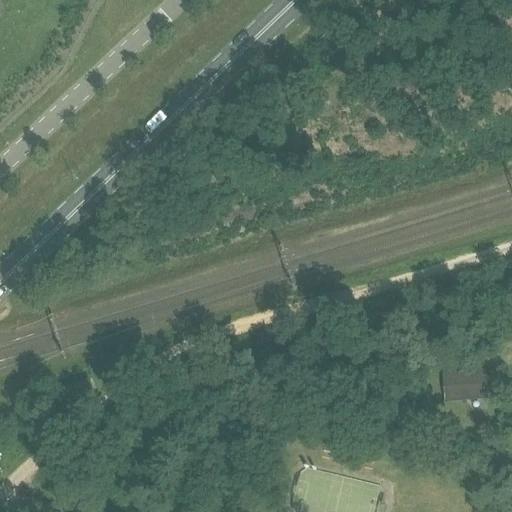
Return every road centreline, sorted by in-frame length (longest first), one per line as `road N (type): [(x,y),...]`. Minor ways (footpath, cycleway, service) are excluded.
road 1 (track): [(0,490),(63,432),(187,346),(511,247)]
road 2 (primary): [(0,283),(292,0)]
road 3 (unclassified): [(0,168),(181,0)]
